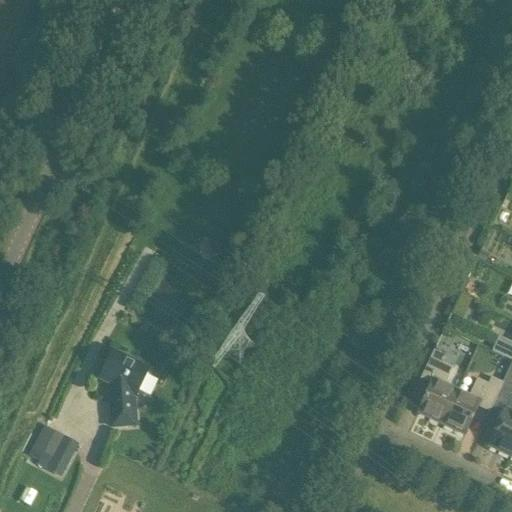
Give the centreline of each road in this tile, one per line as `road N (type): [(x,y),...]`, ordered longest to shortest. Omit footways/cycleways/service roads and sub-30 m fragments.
road 1 (tertiary): [(0,284),(126,0)]
road 2 (residential): [(511,490),(380,429)]
